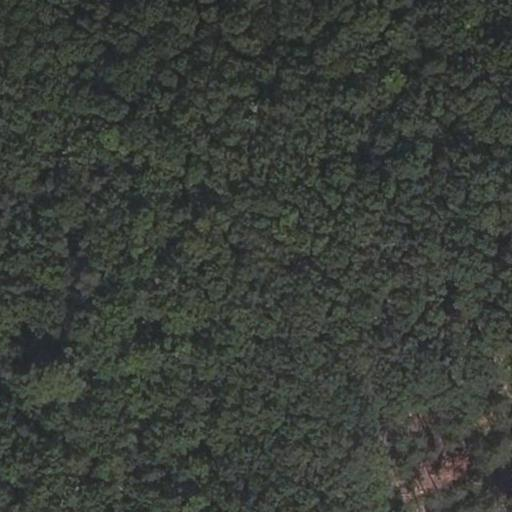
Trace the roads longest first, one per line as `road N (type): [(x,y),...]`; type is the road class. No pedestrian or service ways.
road 1 (track): [(216,221),(269,168),(428,91),(421,0)]
road 2 (track): [(502,361),(292,289),(216,221)]
road 3 (track): [(216,221),(158,296),(118,404),(97,511)]
